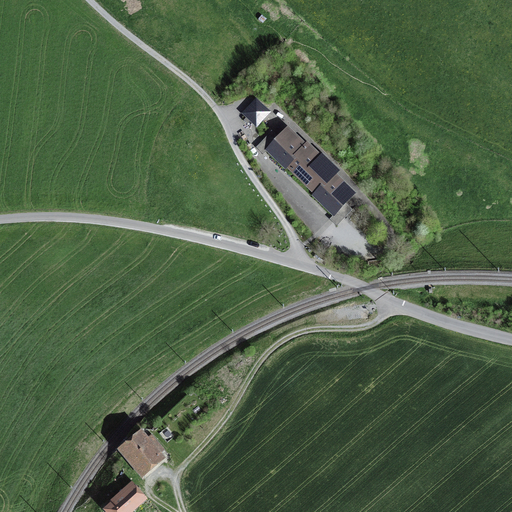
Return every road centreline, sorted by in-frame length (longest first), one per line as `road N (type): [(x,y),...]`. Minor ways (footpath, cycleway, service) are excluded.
road 1 (unclassified): [(0,219),(69,216),(172,231),(341,277),(445,322),(511,339)]
road 2 (track): [(89,0),(212,104),(286,224),(299,264)]
road 3 (track): [(397,304),(373,323),(305,331),(263,356),(223,421),(178,471),(183,511)]
